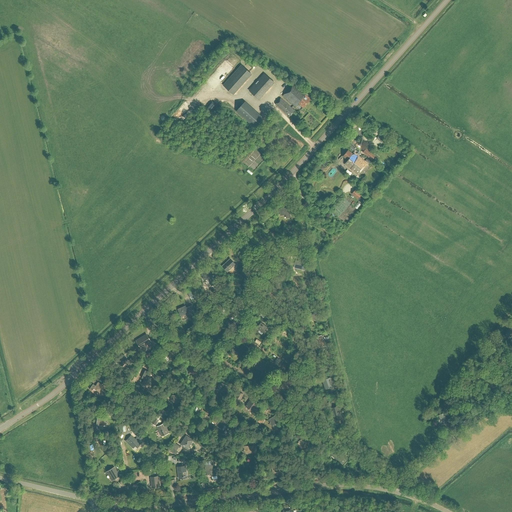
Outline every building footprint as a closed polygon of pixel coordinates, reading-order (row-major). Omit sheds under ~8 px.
[(233,94),(252,74),(241,64),(223,85),(233,94)] [(260,99),(274,82),(264,73),(249,90),(260,99)] [(304,107),(311,99),(294,83),(283,95),(295,106),(299,103),(304,107)] [(290,116),(295,110),(281,97),(276,103),(290,116)] [(233,111),(252,128),(260,119),(242,101),(233,111)] [(178,106),(173,119),(182,122),(188,107),(185,105),(183,109),(178,106)] [(363,152),(370,158),(372,160),(376,155),(374,154),(367,148),(363,152)] [(355,157),(348,150),(343,156),(348,161),(345,164),(358,175),(367,164),(357,155),(355,157)] [(356,189),(352,194),(358,198),(362,194),(356,189)] [(289,207),(279,208),(280,216),(286,215),(286,218),(291,217),(289,207)] [(230,258),(223,266),(227,271),(235,264),(230,258)] [(297,260),(295,267),(305,270),(308,259),(300,258),(300,261),(297,260)] [(208,277),(200,285),(205,293),(214,286),(208,277)] [(234,315),(237,307),(228,304),(225,312),(234,315)] [(178,309),(177,309),(181,317),(195,311),(192,305),(186,307),(185,308),(184,306),(178,309)] [(312,320),(313,318),(318,322),(322,317),(315,311),(311,316),(309,318),(312,320)] [(257,327),(257,328),(255,330),(257,332),(259,329),(263,332),(267,327),(260,322),(257,327)] [(214,340),(218,337),(214,332),(216,330),(214,327),(207,332),(214,340)] [(147,334),(136,340),(141,348),(152,342),(147,334)] [(323,335),(315,337),(316,341),(317,341),(319,347),(321,347),(325,346),(324,340),(329,338),(328,336),(323,338),(323,335)] [(253,341),(250,346),(256,351),(260,346),(253,341)] [(234,353),(239,354),(241,355),(242,352),(243,348),(239,347),(239,348),(236,347),(237,343),(233,342),(232,346),(233,347),(232,352),(235,352),(234,353)] [(165,358),(167,357),(170,360),(176,355),(172,351),(171,352),(169,349),(162,354),(165,358)] [(129,360),(125,354),(117,359),(121,366),(126,363),(128,366),(135,361),(132,357),(129,360)] [(264,368),(267,365),(265,364),(266,362),(265,361),(260,358),(255,365),(257,366),(257,367),(261,370),(263,367),(264,368)] [(196,375),(199,371),(192,365),(189,370),(196,375)] [(150,386),(153,379),(146,375),(142,383),(150,386)] [(286,378),(282,385),(288,389),(294,380),(290,377),(289,380),(286,378)] [(333,386),(330,377),(323,380),(326,389),(333,386)] [(494,389),(496,383),(490,382),(491,380),(486,379),(484,387),(494,389)] [(102,395),(108,387),(104,384),(103,385),(98,382),(96,385),(93,384),(90,389),(92,391),(94,388),(99,392),(98,393),(102,395)] [(217,388),(222,391),(222,392),(226,393),(229,386),(220,382),(217,388)] [(167,394),(166,401),(178,403),(180,396),(167,394)] [(246,406),(252,411),(254,407),(255,408),(259,403),(256,402),(251,399),(246,406)] [(339,406),(333,407),(336,419),(342,417),(339,406)] [(106,426),(107,422),(106,422),(106,415),(102,415),(102,412),(96,411),(96,414),(98,415),(98,419),(97,418),(97,425),(106,426)] [(444,413),(439,414),(439,415),(441,419),(444,424),(449,422),(447,416),(445,417),(444,413)] [(212,421),(216,424),(216,425),(222,429),(229,419),(222,415),(219,420),(214,417),(212,421)] [(272,425),(280,420),(277,415),(268,420),(272,425)] [(155,417),(151,423),(156,425),(159,420),(155,417)] [(162,436),(168,433),(164,423),(158,426),(162,436)] [(127,441),(134,447),(136,445),(138,447),(141,443),(137,438),(136,439),(131,435),(127,441)] [(194,440),(186,435),(180,444),(188,449),(194,440)] [(303,448),(310,443),(305,437),(298,441),(303,448)] [(257,452),(257,440),(253,440),(253,446),(244,446),(244,452),(257,452)] [(173,447),(171,451),(176,454),(178,451),(177,450),(179,447),(180,448),(181,447),(181,446),(176,443),(173,447)] [(330,453),(332,455),(331,456),(334,458),(335,457),(340,462),(344,457),(334,448),(330,453)] [(281,473),(280,464),(272,465),(273,473),(278,472),(278,473),(281,473)] [(186,465),(177,466),(178,477),(188,476),(186,465)] [(206,471),(207,475),(212,474),(212,476),(219,475),(218,468),(214,469),(212,465),(205,466),(206,471)] [(115,466),(106,471),(112,481),(120,476),(117,471),(115,466)] [(152,487),(159,486),(158,476),(151,477),(152,487)]
